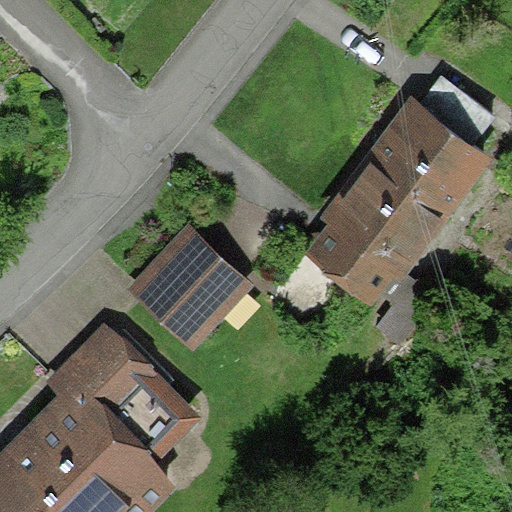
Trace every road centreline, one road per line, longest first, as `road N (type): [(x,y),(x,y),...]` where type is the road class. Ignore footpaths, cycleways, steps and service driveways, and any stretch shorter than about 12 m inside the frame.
road 1 (residential): [(0,269),(136,115)]
road 2 (residential): [(136,115),(18,0)]
road 3 (residential): [(136,115),(227,0)]
